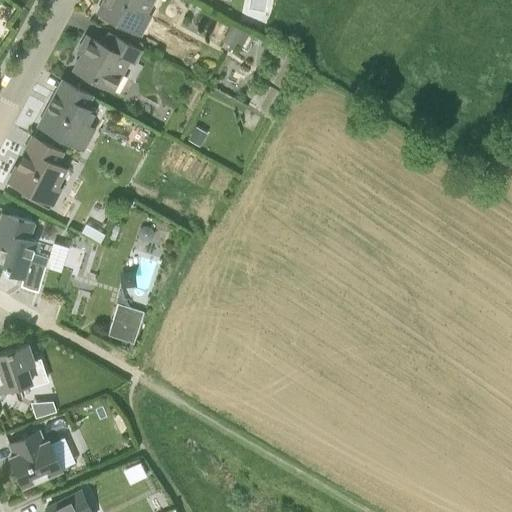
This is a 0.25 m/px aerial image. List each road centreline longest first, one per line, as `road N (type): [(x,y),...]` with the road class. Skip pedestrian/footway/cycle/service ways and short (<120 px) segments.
road 1 (track): [(375,511),(135,376)]
road 2 (residential): [(0,298),(135,376)]
road 3 (residential): [(0,113),(66,0)]
